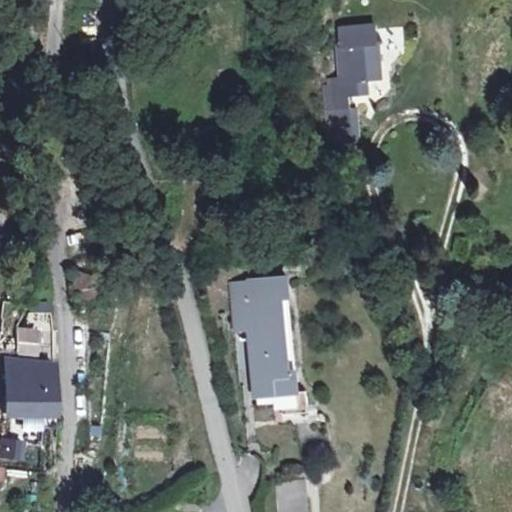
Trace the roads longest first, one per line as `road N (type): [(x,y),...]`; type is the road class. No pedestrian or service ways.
road 1 (unclassified): [(243,511),(165,222),(133,135),(107,0)]
road 2 (residential): [(68,511),(75,387),(55,165),(60,0)]
road 3 (unclassified): [(40,0),(8,105),(0,199)]
